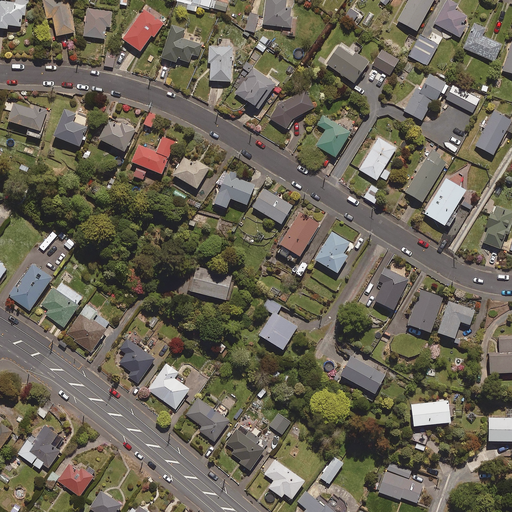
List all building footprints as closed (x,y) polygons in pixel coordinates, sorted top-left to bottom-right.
[(26,0),(15,0),(15,2),(0,0),(0,26),(6,27),(7,23),(20,25),(22,12),(25,13),(26,0)] [(74,31),(68,0),(42,0),(46,17),(52,16),(55,34),(74,31)] [(191,3),(177,0),(176,7),(195,12),(197,5),(191,3)] [(197,5),(211,8),(212,0),(191,0),(191,3),(197,5)] [(228,3),(219,0),(215,0),(213,7),(225,10),(228,3)] [(285,0),(265,0),(263,23),(291,26),(293,8),(285,8),(285,0)] [(432,0),(407,0),(397,18),(416,29),(432,0)] [(457,3),(451,0),(445,0),(434,22),(459,36),(466,24),(462,22),(467,14),(454,7),(457,3)] [(364,14),(352,7),(346,17),(357,24),(364,14)] [(112,11),(87,8),(83,35),(104,38),(106,26),(110,26),(112,11)] [(163,22),(142,8),(122,37),(140,50),(151,34),(154,36),(163,22)] [(258,14),(250,12),(245,28),(254,31),(258,14)] [(486,27),(474,22),(463,47),(494,60),(502,43),(482,35),(486,27)] [(184,29),(171,24),(161,56),(176,61),(177,57),(188,61),(191,53),(198,55),(201,44),(181,37),(184,29)] [(270,40),(263,35),(255,46),(263,51),(270,40)] [(436,43),(421,35),(410,56),(425,63),(436,43)] [(511,39),(503,69),(511,71),(511,39)] [(353,54),(339,44),(326,62),(354,81),(369,60),(355,51),(353,54)] [(232,46),(209,45),(208,62),(210,62),(210,79),(231,80),(232,46)] [(116,54),(107,52),(104,65),(113,67),(116,54)] [(276,82),(253,66),(246,76),(243,74),(234,86),(237,88),(235,91),(258,108),(276,82)] [(449,83),(429,72),(420,88),(416,86),(404,109),(421,119),(433,99),(435,100),(441,90),(444,92),(449,83)] [(314,106),(305,89),(277,104),(269,116),(285,127),(292,118),(314,106)] [(46,111),(13,103),(8,120),(29,125),(26,134),(39,137),(46,111)] [(75,113),(64,108),(53,134),(78,144),(86,126),(72,120),(75,113)] [(511,131),(511,119),(494,110),(475,144),(493,153),(506,129),(511,132),(511,131)] [(156,116),(148,112),(143,123),(151,126),(156,116)] [(350,130),(323,114),(317,124),(325,128),(316,144),(335,156),(350,130)] [(121,122),(120,125),(108,119),(99,137),(124,150),(135,129),(121,122)] [(138,143),(131,160),(136,162),(132,172),(143,177),(147,167),(162,172),(175,141),(162,136),(156,151),(138,143)] [(379,175),(386,179),(391,171),(384,167),(396,147),(378,137),(359,168),(377,179),(379,175)] [(447,160),(430,150),(405,190),(422,201),(447,160)] [(193,161),(183,156),(173,173),(197,187),(209,167),(194,158),(193,161)] [(239,174),(227,169),(214,201),(226,206),(230,196),(246,203),(254,184),(238,177),(239,174)] [(466,189),(446,177),(425,212),(448,226),(457,212),(453,209),(466,189)] [(381,190),(372,184),(364,197),(374,203),(381,190)] [(292,204),(264,187),(253,205),(281,223),(292,204)] [(482,241),(489,243),(488,248),(498,252),(500,247),(501,248),(511,217),(511,211),(495,205),(482,241)] [(319,224),(299,211),(275,249),(295,262),(319,224)] [(349,242),(331,231),(315,258),(337,271),(347,254),(343,252),(349,242)] [(50,276),(30,262),(7,295),(28,310),(50,276)] [(231,274),(194,265),(189,289),(226,298),(231,274)] [(408,279),(384,267),(378,279),(383,281),(374,299),(393,308),(408,279)] [(83,297),(61,282),(56,289),(52,286),(40,303),(48,309),(45,314),(63,326),(83,297)] [(443,297),(420,289),(408,323),(430,331),(443,297)] [(281,306),(269,298),(263,307),(272,313),(259,333),(283,348),(297,325),(277,312),(281,306)] [(475,308),(448,299),(438,331),(455,337),(460,320),(470,323),(475,308)] [(91,350),(110,323),(100,315),(96,320),(91,316),(96,309),(87,303),(66,333),(91,350)] [(511,337),(499,338),(500,351),(489,352),(490,372),(511,370),(511,337)] [(154,357),(127,338),(120,349),(126,353),(119,363),(132,371),(128,376),(137,382),(154,357)] [(379,364),(353,350),(340,373),(365,387),(361,394),(370,399),(385,374),(376,369),(379,364)] [(178,371),(166,362),(148,389),(175,408),(189,387),(174,377),(178,371)] [(229,419),(197,397),(185,413),(202,425),(199,430),(214,440),(229,419)] [(450,421),(448,400),(411,403),(413,424),(450,421)] [(47,411),(39,407),(36,413),(44,417),(47,411)] [(511,408),(507,409),(507,416),(489,416),(489,440),(511,439),(511,408)] [(290,421),(278,413),(269,425),(282,433),(290,421)] [(0,422),(0,447),(12,430),(1,422),(0,422)] [(255,425),(251,431),(240,423),(226,443),(234,449),(232,452),(241,459),(239,461),(249,469),(268,443),(257,435),(261,429),(255,425)] [(62,437),(44,424),(31,442),(27,439),(17,452),(39,468),(42,462),(48,467),(60,450),(55,446),(62,437)] [(415,429),(412,437),(418,439),(416,447),(423,449),(429,434),(415,429)] [(15,468),(20,461),(18,460),(19,458),(14,454),(8,463),(15,468)] [(343,463),(334,456),(319,476),(328,483),(343,463)] [(304,480),(274,459),(264,473),(274,479),(268,487),(281,496),(284,492),(291,497),(304,480)] [(411,471),(388,463),(378,491),(400,499),(401,497),(417,502),(423,485),(408,480),(411,471)] [(60,476),(57,480),(79,495),(95,472),(87,466),(85,469),(78,465),(76,469),(68,464),(60,476)] [(11,478),(0,467),(0,479),(5,485),(11,478)] [(57,480),(60,476),(51,471),(44,482),(52,488),(57,480)] [(116,511),(122,504),(101,490),(89,507),(96,511),(116,511)] [(335,511),(325,504),(324,506),(306,490),(297,501),(308,510),(306,511),(295,511),(294,511),(293,511),(335,511)]
